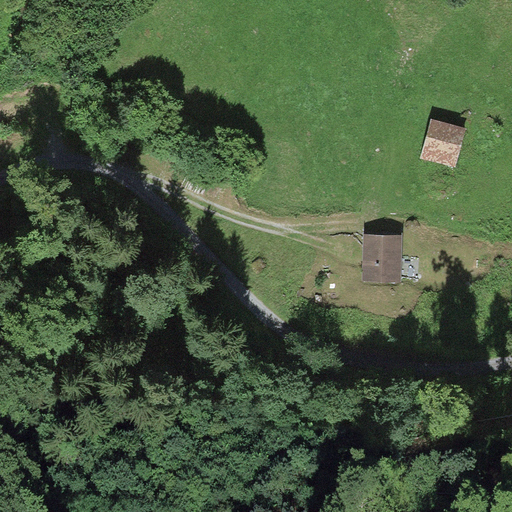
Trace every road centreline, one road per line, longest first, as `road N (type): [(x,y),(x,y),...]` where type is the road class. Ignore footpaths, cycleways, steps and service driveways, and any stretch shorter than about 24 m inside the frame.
road 1 (track): [(0,178),(68,161),(113,172),(154,201),(265,317),(314,349),(382,365),(451,368),(511,359)]
road 2 (track): [(113,172),(287,229),(363,224)]
